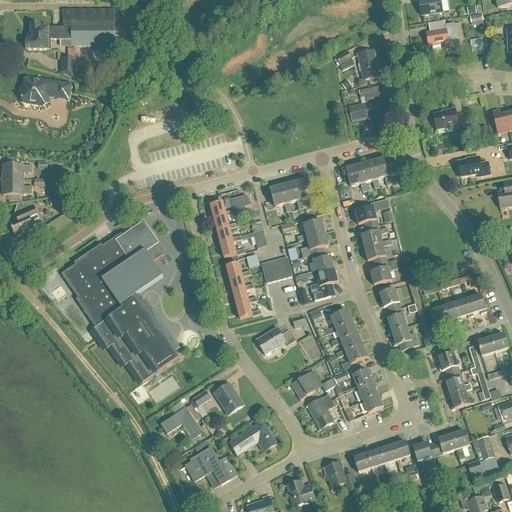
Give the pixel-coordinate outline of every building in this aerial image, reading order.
[(433,0),(419,2),(422,18),(443,14),(441,1),(446,1),(445,0),(433,0)] [(511,0),(498,0),(500,9),(511,7),(511,0)] [(475,7),(467,8),(468,16),(476,15),(475,7)] [(115,48),(115,15),(63,15),(63,30),(49,30),(49,29),(41,29),(41,27),(31,27),(31,42),(27,42),(27,52),(51,52),(51,42),(61,42),(61,48),(115,48)] [(482,16),(470,18),(472,27),(484,25),(482,16)] [(443,32),(426,35),(429,49),(432,48),(434,55),(442,54),(440,47),(458,43),(455,25),(445,27),(446,32),(443,32)] [(470,40),(472,54),(483,52),(482,39),(470,40)] [(348,53),(335,59),(343,74),(355,68),(348,53)] [(374,53),(358,56),(364,82),(380,79),(374,53)] [(75,61),(62,61),(63,74),(75,81),(75,61)] [(21,99),(22,101),(24,100),(31,101),(34,105),(35,105),(36,105),(39,106),(39,107),(42,108),(48,104),(49,98),(69,101),(71,86),(40,81),(37,83),(36,81),(28,80),(26,82),(24,90),(22,90),(21,91),(20,97),(21,99)] [(365,99),(366,105),(349,109),(352,124),(383,117),(378,96),(382,95),(381,88),(359,92),(361,100),(365,99)] [(434,116),(437,132),(454,129),(454,131),(465,130),(462,117),(457,118),(455,111),(446,112),(447,114),(434,116)] [(507,113),(507,115),(501,117),(500,112),(492,113),(497,135),(511,131),(511,113),(511,114),(511,111),(507,113)] [(490,141),(487,129),(479,131),(482,143),(490,141)] [(396,157),(384,161),(389,178),(390,178),(397,176),(400,185),(405,184),(403,174),(401,174),(396,157)] [(458,164),(459,169),(457,169),(457,171),(457,174),(458,175),(460,175),(461,180),(478,177),(478,179),(490,177),(488,164),(480,166),(479,159),(470,160),(471,162),(458,164)] [(388,188),(393,187),(390,178),(389,178),(384,161),(372,164),(377,181),(378,181),(385,179),(388,188)] [(377,181),(372,164),(360,167),(365,185),(366,184),(373,182),(376,191),(381,190),(378,181),(377,181)] [(2,179),(2,182),(24,182),(24,175),(32,175),(32,167),(24,167),(24,166),(4,166),(4,179),(2,179)] [(360,167),(348,170),(352,188),(362,185),(364,194),(369,193),(366,184),(365,185),(360,167)] [(301,199),(302,202),(310,200),(312,209),(317,208),(315,196),(312,196),(308,181),(295,184),(299,200),(301,199)] [(4,197),(6,197),(24,197),(24,196),(32,196),(32,188),(24,188),(24,182),(2,182),(2,185),(4,185),(4,197)] [(284,187),(288,203),(290,202),(290,205),(297,203),(300,212),(304,211),(302,202),(301,199),(299,200),(295,184),(284,187)] [(511,184),(510,185),(511,193),(498,195),(500,211),(511,208),(511,184)] [(288,203),(284,187),(272,190),(277,209),(286,207),(288,215),(293,214),(290,205),(290,202),(288,203)] [(243,209),(250,207),(248,198),(233,202),(235,212),(226,214),(224,204),(211,208),(214,220),(227,217),(228,219),(236,217),(237,218),(245,216),(243,209)] [(374,208),(374,210),(356,214),(360,227),(377,222),(377,220),(375,213),(383,210),(382,206),(374,208)] [(17,222),(10,225),(15,238),(34,230),(30,220),(38,217),(34,207),(14,216),(17,222)] [(382,215),(385,225),(394,223),(391,213),(382,215)] [(227,217),(214,220),(218,234),(231,230),(231,232),(240,230),(239,226),(230,228),(228,219),(227,217)] [(305,228),(307,238),(298,240),(299,245),(308,243),(308,242),(308,241),(326,236),(323,224),(305,228)] [(73,269),(62,276),(75,296),(76,296),(79,300),(76,302),(93,326),(94,326),(96,329),(93,331),(107,351),(111,349),(125,368),(129,366),(142,386),(180,361),(136,297),(163,279),(153,264),(164,256),(144,226),(124,240),(126,242),(121,245),(117,239),(103,248),(102,246),(75,265),(77,269),(75,271),(73,269)] [(296,232),(294,226),(282,229),(284,235),(296,232)] [(231,230),(218,234),(221,247),(234,244),(234,246),(243,243),(242,239),(233,242),(231,232),(231,230)] [(388,230),(379,232),(379,233),(362,238),(365,251),(383,247),(383,244),(381,237),(389,235),(388,230)] [(268,248),(264,232),(254,235),(258,250),(268,248)] [(308,241),(308,242),(308,243),(310,250),(301,253),(302,257),(311,255),(312,259),(325,256),(324,250),(330,249),(326,236),(308,241)] [(383,247),(365,251),(369,264),(374,262),(376,268),(387,265),(384,249),(392,247),(391,242),(383,244),(383,247)] [(234,244),(221,247),(224,261),(236,258),(236,260),(246,257),(245,253),(237,255),(234,246),(234,244)] [(295,249),(288,251),(291,262),(298,260),(295,249)] [(315,272),(316,274),(295,279),(296,284),(317,279),(317,278),(336,273),(332,260),(327,261),(325,256),(312,259),(313,265),(298,269),(299,276),(315,272)] [(257,257),(245,260),(246,266),(258,263),(257,257)] [(288,259),(262,266),(267,285),(293,278),(288,259)] [(387,265),(376,268),(377,273),(371,274),(375,287),(392,283),(390,273),(400,271),(397,262),(387,265)] [(240,266),(227,270),(230,283),(241,280),(241,282),(243,281),(252,279),(251,274),(242,276),(240,266)] [(317,278),(317,279),(319,287),(310,289),(311,295),(317,293),(318,297),(314,298),(316,304),(336,299),(333,287),(339,285),(336,273),(317,278)] [(475,276),(462,280),(464,285),(477,281),(475,276)] [(241,280),(230,283),(233,296),(244,293),(244,294),(247,294),(255,292),(254,288),(246,290),(243,281),(241,282),(241,280)] [(462,280),(449,284),(451,289),(464,285),(462,280)] [(449,284),(437,288),(438,293),(451,289),(449,284)] [(414,285),(409,287),(417,313),(423,312),(414,285)] [(437,288),(421,293),(422,298),(438,293),(437,288)] [(309,305),(306,292),(299,294),(302,307),(309,305)] [(383,304),(380,305),(382,311),(384,310),(387,309),(389,315),(402,311),(395,292),(380,297),(383,304)] [(250,307),(258,305),(257,301),(249,303),(247,294),(244,294),(244,293),(233,296),(237,309),(248,306),(248,308),(250,307)] [(482,297),(469,301),(473,316),(480,314),(481,317),(487,315),(486,312),(482,297)] [(469,301),(456,305),(461,320),(467,318),(468,320),(474,318),(473,316),(469,301)] [(456,305),(443,309),(448,324),(455,322),(455,324),(461,322),(460,320),(461,320),(456,305)] [(252,315),(250,307),(248,308),(248,306),(237,309),(240,322),(251,320),(251,321),(261,318),(260,313),(252,315)] [(448,324),(443,309),(430,313),(435,328),(442,326),(443,328),(448,326),(448,324)] [(310,315),(312,321),(321,317),(319,311),(310,315)] [(388,322),(391,330),(388,330),(390,336),(392,336),(392,335),(408,331),(402,311),(389,315),(391,321),(388,322)] [(423,312),(417,313),(421,326),(427,325),(423,312)] [(335,330),(327,334),(328,338),(337,334),(336,332),(353,325),(348,313),(331,321),(335,330)] [(293,324),(295,329),(306,326),(304,321),(293,324)] [(337,334),(340,342),(332,345),(334,350),(342,346),(341,344),(358,336),(353,325),(336,332),(337,334)] [(427,325),(421,326),(425,339),(431,337),(427,325)] [(395,342),(392,343),(394,349),(400,347),(402,354),(419,348),(415,336),(410,337),(408,331),(392,335),(392,336),(395,342)] [(277,332),(256,344),(265,359),(272,355),(273,355),(286,347),(288,350),(296,345),(290,335),(281,340),(277,332)] [(495,335),(489,337),(490,340),(483,343),(482,340),(477,341),(482,359),(508,351),(504,336),(496,338),(495,335)] [(342,346),(342,347),(345,353),(337,356),(339,361),(347,357),(346,355),(363,348),(358,336),(341,344),(342,346)] [(363,348),(346,355),(347,357),(349,364),(342,367),(344,372),(352,369),(352,367),(368,359),(363,348)] [(475,349),(469,350),(477,376),(483,375),(475,349)] [(441,367),(439,368),(441,374),(443,373),(446,372),(448,378),(460,374),(454,355),(439,360),(441,367)] [(511,369),(501,373),(502,378),(511,375),(511,369)] [(370,372),(353,379),(359,392),(373,385),(375,384),(373,385),(370,379),(373,378),(370,372)] [(501,373),(488,377),(489,383),(502,378),(501,373)] [(452,398),(466,393),(472,391),(471,386),(465,388),(460,374),(448,378),(450,384),(447,385),(450,393),(447,393),(449,399),(452,398)] [(314,375),(294,387),(297,392),(295,393),(301,402),(315,394),(312,390),(320,385),(314,375)] [(483,375),(477,376),(481,388),(486,387),(483,375)] [(326,396),(337,390),(333,383),(322,389),(326,396)] [(375,384),(373,385),(359,392),(364,404),(379,398),(379,397),(376,390),(378,390),(375,384)] [(230,387),(214,397),(228,418),(244,408),(230,387)] [(486,387),(481,388),(485,402),(491,401),(486,387)] [(336,391),(340,400),(345,398),(341,389),(336,391)] [(454,405),(452,406),(454,412),(456,411),(471,406),(475,405),(474,401),(469,402),(466,393),(452,398),(454,405)] [(198,409),(210,402),(206,395),(194,403),(198,409)] [(328,397),(307,409),(321,433),(335,424),(327,410),(334,407),(328,397)] [(379,397),(379,398),(364,404),(370,416),(384,410),(381,403),(383,402),(381,397),(379,398),(379,397)] [(341,404),(345,413),(350,411),(346,402),(341,404)] [(511,403),(500,407),(505,422),(511,419),(511,403),(511,404),(511,403)] [(492,409),(491,404),(481,408),(483,412),(492,409)] [(183,426),(184,427),(193,441),(203,435),(187,410),(162,427),(168,436),(183,426)] [(264,425),(231,447),(239,459),(258,446),(264,455),(277,446),(264,425)] [(507,431),(505,425),(495,428),(497,435),(507,431)] [(453,437),(458,452),(456,453),(460,462),(465,460),(462,451),(471,448),(466,434),(458,436),(458,433),(452,435),(452,438),(453,437)] [(444,438),(439,439),(440,442),(439,442),(440,445),(435,446),(439,458),(456,453),(458,452),(453,437),(452,438),(445,440),(444,438)] [(489,439),(477,443),(483,463),(495,459),(489,439)] [(394,448),(399,463),(412,458),(407,443),(400,446),(399,443),(393,445),(394,448)] [(439,458),(435,446),(429,448),(428,445),(420,448),(419,445),(414,447),(420,464),(439,458)] [(386,448),(380,449),(381,452),(386,467),(399,463),(394,448),(387,450),(386,448)] [(195,483),(214,472),(222,486),(231,482),(231,481),(240,476),(229,457),(219,462),(212,449),(191,461),(193,463),(186,467),(186,468),(187,468),(195,481),(194,482),(195,483)] [(373,452),(368,453),(368,456),(373,471),(386,467),(381,452),(374,454),(373,452)] [(360,456),(355,458),(360,475),(373,471),(368,456),(361,458),(360,456)] [(479,462),(467,466),(471,479),(483,475),(479,462)] [(342,465),(324,470),(327,478),(329,478),(333,490),(346,486),(348,494),(358,491),(354,476),(346,479),(342,465)] [(468,474),(467,468),(423,482),(425,488),(468,474)] [(416,476),(364,492),(366,498),(417,481),(416,476)] [(302,482),(287,488),(294,511),(319,502),(313,486),(305,489),(302,482)] [(482,498),(491,497),(490,488),(481,489),(482,498)] [(493,492),(498,506),(510,502),(505,488),(493,492)] [(458,490),(451,492),(453,499),(460,496),(458,490)] [(274,511),(269,497),(263,499),(264,502),(248,508),(249,511),(274,511)] [(487,511),(483,500),(473,503),(472,498),(460,502),(463,511),(464,511),(467,511),(469,511),(487,511)]
